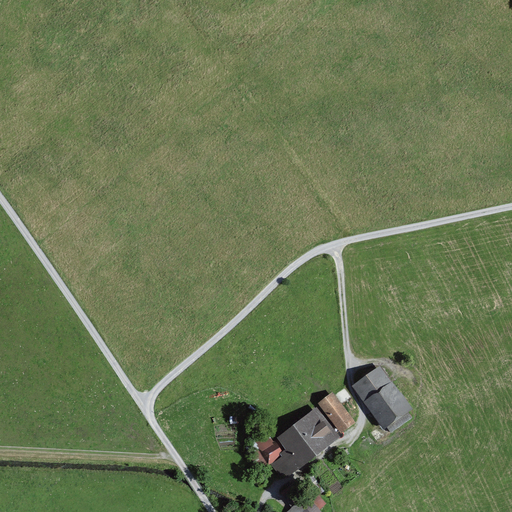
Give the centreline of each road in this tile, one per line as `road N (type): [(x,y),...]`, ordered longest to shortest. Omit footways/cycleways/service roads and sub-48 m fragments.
road 1 (track): [(140,402),(320,247),(511,205)]
road 2 (track): [(140,402),(0,196)]
road 3 (track): [(176,457),(0,447)]
road 4 (track): [(212,511),(140,402)]
